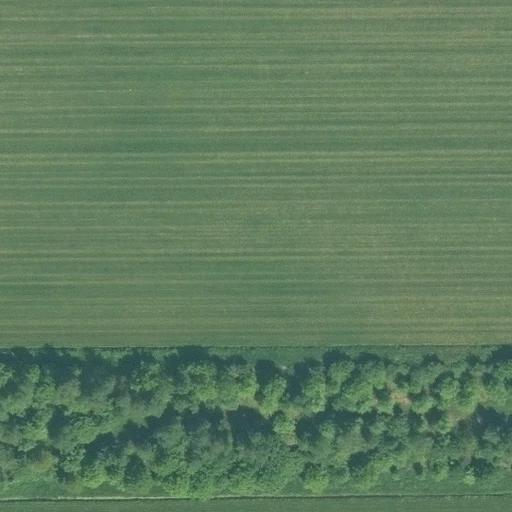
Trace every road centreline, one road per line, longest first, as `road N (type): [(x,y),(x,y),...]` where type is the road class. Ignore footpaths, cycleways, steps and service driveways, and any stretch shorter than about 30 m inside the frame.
road 1 (track): [(0,441),(90,441),(161,413),(511,411)]
road 2 (track): [(511,484),(0,490)]
